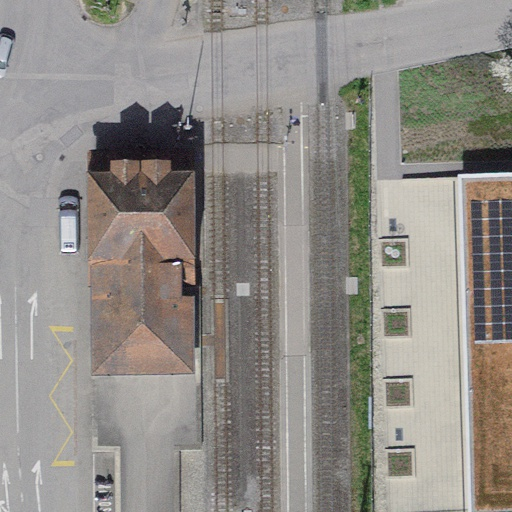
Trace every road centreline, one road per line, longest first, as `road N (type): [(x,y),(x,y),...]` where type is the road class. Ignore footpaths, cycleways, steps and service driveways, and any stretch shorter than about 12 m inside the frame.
road 1 (residential): [(511,13),(184,76),(43,148)]
road 2 (residential): [(45,511),(35,386),(43,148)]
road 3 (residential): [(43,148),(37,0)]
